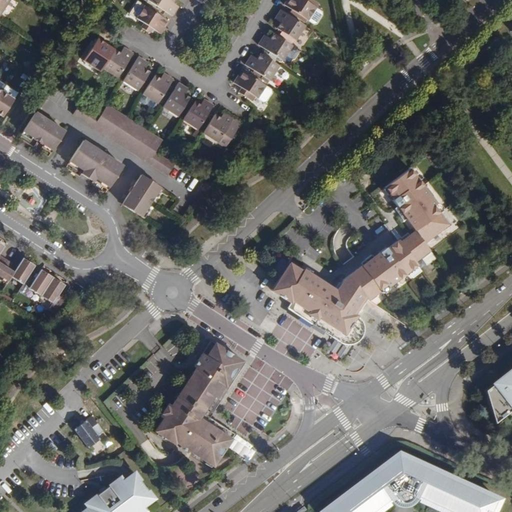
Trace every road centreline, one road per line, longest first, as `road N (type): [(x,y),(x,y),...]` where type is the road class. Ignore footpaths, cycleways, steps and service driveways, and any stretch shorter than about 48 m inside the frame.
road 1 (residential): [(171,292),(443,42)]
road 2 (residential): [(0,476),(64,415),(90,368),(171,292)]
road 3 (residential): [(111,252),(104,212),(0,144)]
road 4 (residential): [(303,378),(171,292)]
road 5 (residential): [(0,218),(70,264),(99,263),(111,252)]
road 6 (secondary): [(460,323),(360,400)]
road 7 (secondary): [(292,487),(394,414)]
road 8 (secondary): [(305,439),(208,511)]
